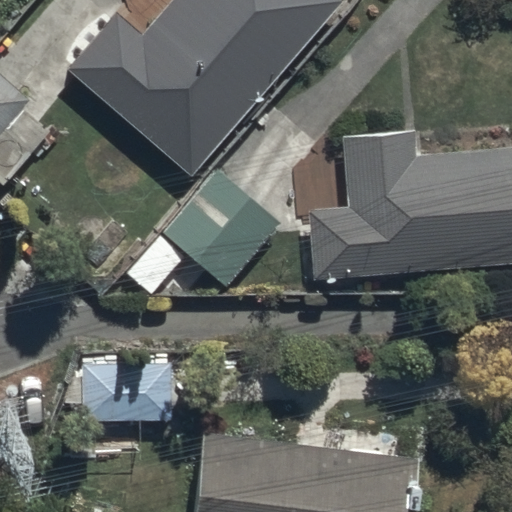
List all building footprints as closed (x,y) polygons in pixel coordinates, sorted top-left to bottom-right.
[(111,10),(64,64),(189,169),(336,0),(165,0),(137,33),(111,10)] [(0,181),(45,129),(18,106),(26,97),(0,74),(0,181)] [(307,209),(313,277),(511,261),(511,141),(411,149),(409,128),(336,133),(341,207),(307,209)] [(223,285),(276,217),(210,165),(125,272),(151,292),(182,253),(223,285)] [(80,360),(81,416),(170,415),(169,360),(80,360)] [(197,429),(186,511),(410,511),(417,458),(197,429)]
